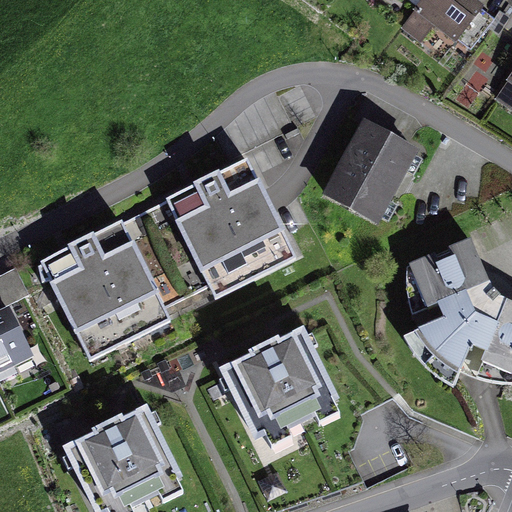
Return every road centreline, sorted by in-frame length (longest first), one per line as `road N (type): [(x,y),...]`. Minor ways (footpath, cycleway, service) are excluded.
road 1 (residential): [(0,248),(170,163),(242,99),(291,76),(339,76),(378,89),(511,167)]
road 2 (residential): [(511,475),(493,468),(370,511)]
